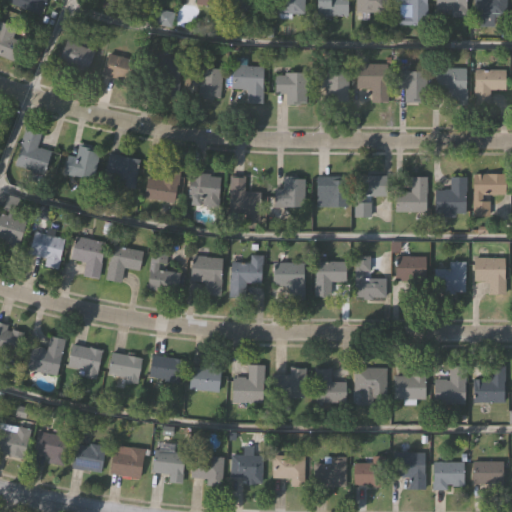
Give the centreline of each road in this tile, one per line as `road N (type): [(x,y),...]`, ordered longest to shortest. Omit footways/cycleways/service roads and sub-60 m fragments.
road 1 (residential): [(511,139),(199,134),(77,112),(0,85)]
road 2 (residential): [(511,334),(273,334),(152,323),(0,288)]
